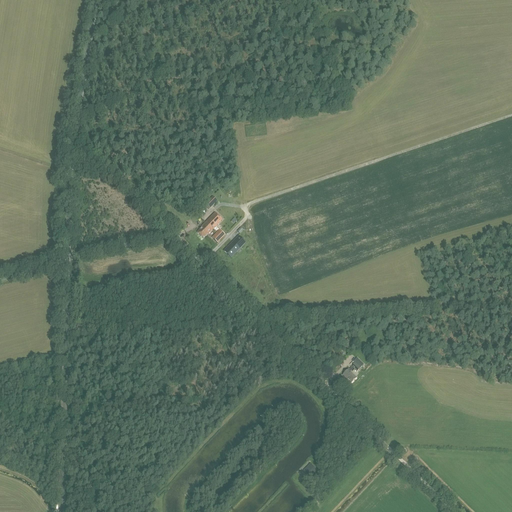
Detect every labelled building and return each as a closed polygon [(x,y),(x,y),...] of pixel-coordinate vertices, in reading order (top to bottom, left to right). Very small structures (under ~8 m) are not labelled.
[(205,204),(210,208),(217,201),(212,196),(205,204)] [(197,233),(203,238),(208,233),(208,234),(222,220),(215,213),(201,227),(202,228),(197,233)] [(212,238),(217,243),(225,235),(219,230),(212,238)] [(234,242),(225,252),(231,258),(240,248),(234,242)] [(349,370),(343,376),(351,384),(357,378),(352,373),(355,370),(357,372),(360,368),(364,364),(359,360),(355,364),(355,363),(352,367),(352,368),(350,371),(349,370)] [(304,471),(309,475),(315,468),(311,464),(304,471)]
